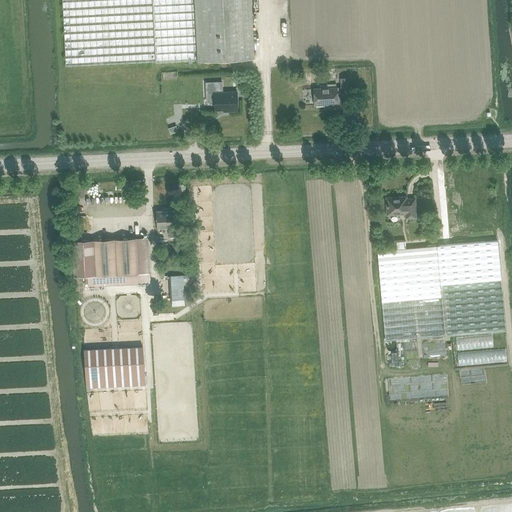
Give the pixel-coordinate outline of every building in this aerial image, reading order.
[(62,0),(66,66),(156,61),(195,59),(192,0),(62,0)] [(192,0),(195,59),(255,56),(252,2),(252,0),(192,0)] [(341,87),(314,88),(315,105),(328,104),(329,106),(338,105),(337,93),(348,93),(348,78),(341,78),(341,87)] [(214,92),(215,109),(229,109),(229,111),(238,110),(237,91),(214,92)] [(406,197),(387,198),(388,214),(407,214),(407,217),(416,217),(415,199),(406,199),(406,197)] [(163,211),(156,211),(157,226),(168,225),(169,236),(179,236),(178,218),(172,219),(171,208),(162,209),(163,211)] [(74,277),(137,274),(138,274),(136,238),(67,241),(68,253),(73,253),(74,277)] [(498,240),(377,251),(385,341),(505,330),(498,240)] [(84,349),(86,381),(145,377),(143,346),(84,349)]
